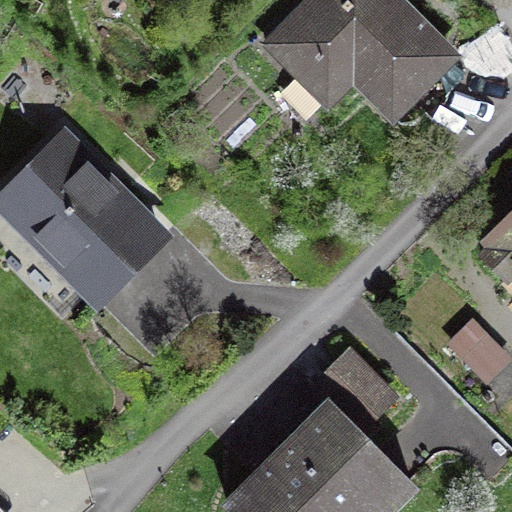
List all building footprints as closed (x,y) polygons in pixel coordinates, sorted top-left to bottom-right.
[(473,62),(409,0),(318,0),(271,49),(337,113),(364,85),(408,128),(473,62)] [(184,242),(69,133),(0,205),(0,208),(114,316),(184,242)] [(511,224),(490,247),(497,254),(490,261),(511,281),(511,224)] [(492,386),(511,363),(511,357),(474,323),(450,348),(492,386)] [(343,404),(237,507),(242,511),(417,511),(433,496),(374,434),(407,399),(357,351),(323,385),(343,404)]
